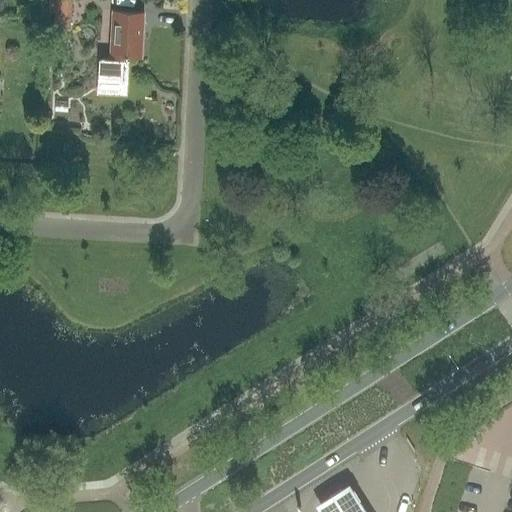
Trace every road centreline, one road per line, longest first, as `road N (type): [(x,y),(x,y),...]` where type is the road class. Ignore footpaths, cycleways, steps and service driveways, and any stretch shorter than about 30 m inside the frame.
road 1 (residential): [(199,0),(187,234),(0,225)]
road 2 (secondary): [(511,287),(185,495)]
road 3 (secondary): [(247,511),(511,345)]
